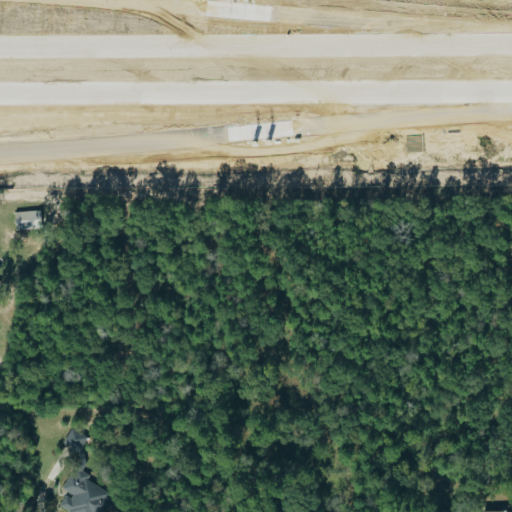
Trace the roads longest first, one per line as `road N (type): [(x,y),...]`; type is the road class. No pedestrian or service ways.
road 1 (motorway): [(0,155),(511,109)]
road 2 (motorway): [(511,43),(0,47)]
road 3 (motorway): [(0,93),(511,92)]
road 4 (motorway): [(511,34),(89,0)]
road 5 (residential): [(261,198),(0,198)]
